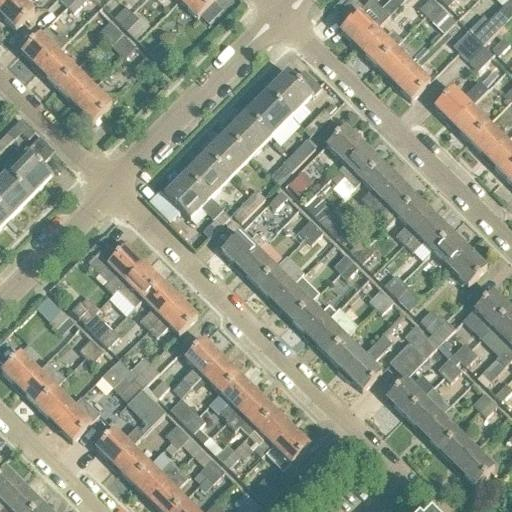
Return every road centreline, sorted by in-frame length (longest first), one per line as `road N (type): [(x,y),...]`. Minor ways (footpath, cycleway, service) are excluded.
road 1 (residential): [(109,189),(359,435)]
road 2 (residential): [(511,249),(280,18)]
road 3 (residential): [(280,18),(109,189)]
road 4 (residential): [(109,189),(0,306)]
road 5 (residential): [(0,79),(109,189)]
road 6 (residential): [(93,511),(0,419)]
